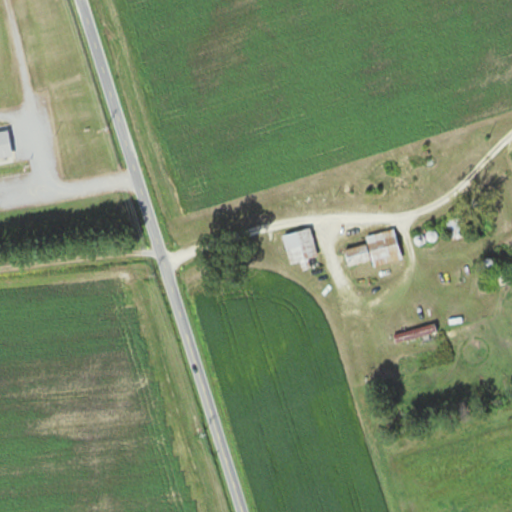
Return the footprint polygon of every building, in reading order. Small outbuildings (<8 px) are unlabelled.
[(0,159),(11,158),(7,131),(0,132),(0,159)] [(281,236),(289,266),(298,263),(300,271),(309,269),(307,260),(317,257),(309,228),(281,236)] [(342,250),(346,266),(371,261),(372,266),(400,261),(393,230),(364,236),(366,245),(342,250)] [(498,283),(509,282),(508,270),(498,271),(498,283)] [(395,346),(435,332),(432,324),(392,337),(395,346)]
